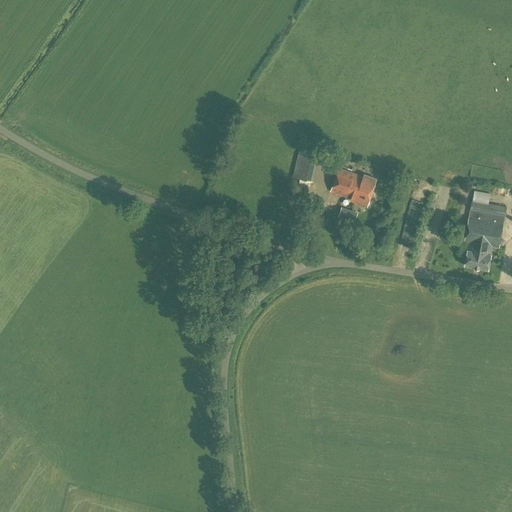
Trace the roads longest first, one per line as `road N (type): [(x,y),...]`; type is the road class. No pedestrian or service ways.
road 1 (unclassified): [(295,249),(59,165),(0,129)]
road 2 (unclassified): [(235,511),(222,383),(230,344),(259,296),(302,270)]
road 3 (unclassified): [(511,290),(340,261)]
